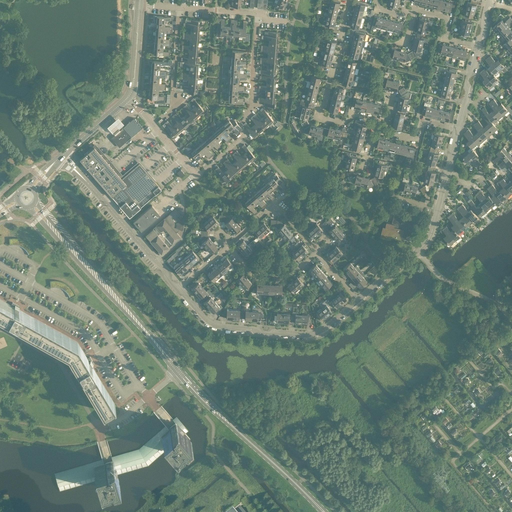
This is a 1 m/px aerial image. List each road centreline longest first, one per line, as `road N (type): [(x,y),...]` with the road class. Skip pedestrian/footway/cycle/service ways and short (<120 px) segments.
road 1 (tertiary): [(356,300),(318,332),(264,334),(211,323),(178,288)]
road 2 (secondary): [(322,511),(177,370)]
road 3 (secondary): [(177,370),(53,229)]
road 4 (tertiary): [(178,288),(59,157)]
road 5 (residential): [(246,133),(196,176),(128,96)]
road 6 (residential): [(374,128),(376,120),(354,114),(342,122),(319,117),(340,59)]
